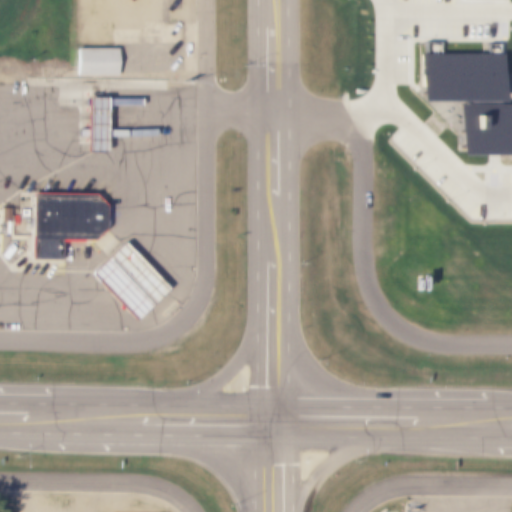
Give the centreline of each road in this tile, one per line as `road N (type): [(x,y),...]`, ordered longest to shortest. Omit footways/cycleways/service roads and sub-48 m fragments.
road 1 (residential): [(0,477),(145,481),(177,493),(194,511),(357,503),(403,483),(511,484)]
road 2 (residential): [(511,298),(355,138),(271,108)]
road 3 (trunk): [(0,428),(267,436)]
road 4 (trunk): [(511,408),(278,407)]
road 5 (trunk): [(173,407),(0,404)]
road 6 (trunk): [(366,437),(511,436)]
road 7 (trunk): [(276,314),(219,379),(173,407)]
